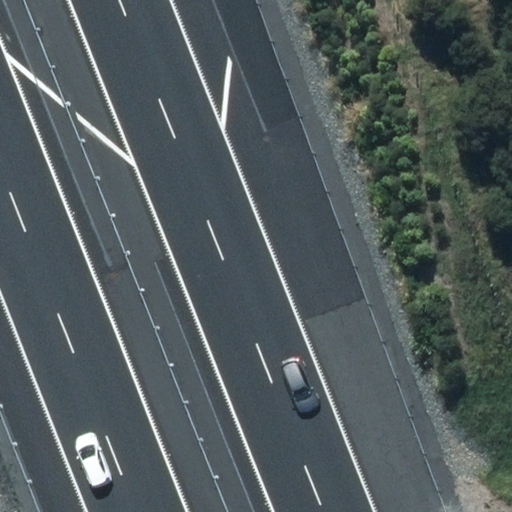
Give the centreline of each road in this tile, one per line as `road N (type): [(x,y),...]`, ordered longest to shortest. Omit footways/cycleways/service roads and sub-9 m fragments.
road 1 (motorway): [(131,0),(339,511)]
road 2 (motorway): [(134,511),(0,178)]
